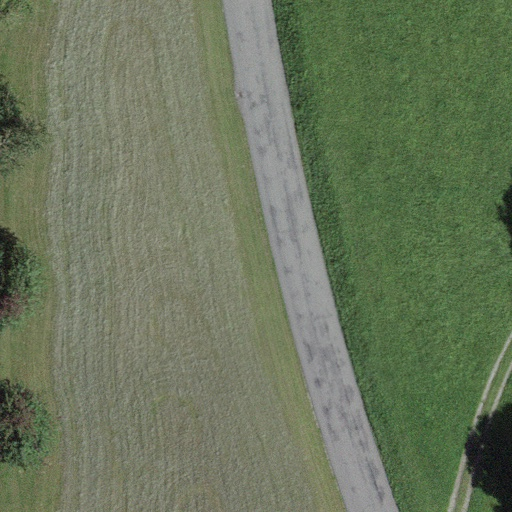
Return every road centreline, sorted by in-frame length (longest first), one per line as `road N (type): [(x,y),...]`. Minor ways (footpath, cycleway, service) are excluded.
road 1 (unclassified): [(374,511),(330,374),(249,0)]
road 2 (track): [(511,364),(490,402),(460,511)]
